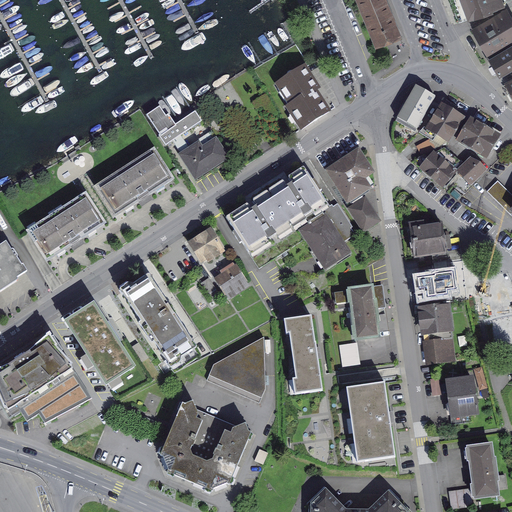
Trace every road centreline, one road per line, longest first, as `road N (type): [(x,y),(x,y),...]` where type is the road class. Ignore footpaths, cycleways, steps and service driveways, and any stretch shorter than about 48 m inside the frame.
road 1 (tertiary): [(0,338),(300,146)]
road 2 (residential): [(391,225),(433,511)]
road 3 (residential): [(373,97),(391,225)]
